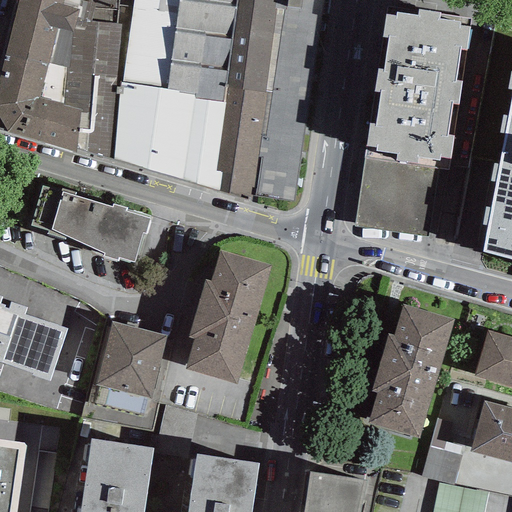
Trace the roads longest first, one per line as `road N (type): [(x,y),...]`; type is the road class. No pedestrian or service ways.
road 1 (residential): [(0,148),(318,240)]
road 2 (secondary): [(279,511),(318,240)]
road 3 (secondary): [(318,240),(355,0)]
road 4 (residential): [(318,240),(511,294)]
